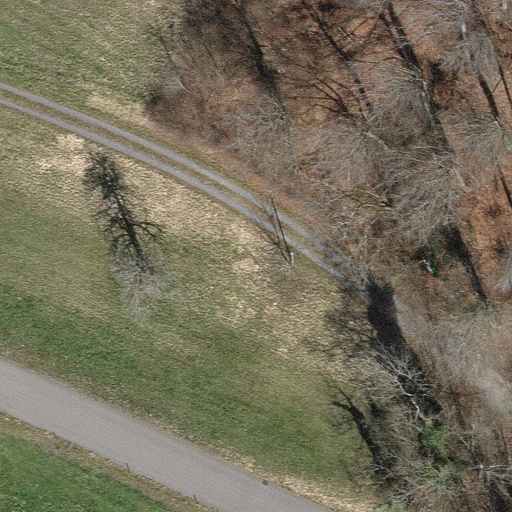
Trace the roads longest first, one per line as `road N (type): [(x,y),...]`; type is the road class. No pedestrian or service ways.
road 1 (track): [(0,98),(263,204),(349,282),(511,402)]
road 2 (unclassified): [(288,511),(0,387)]
